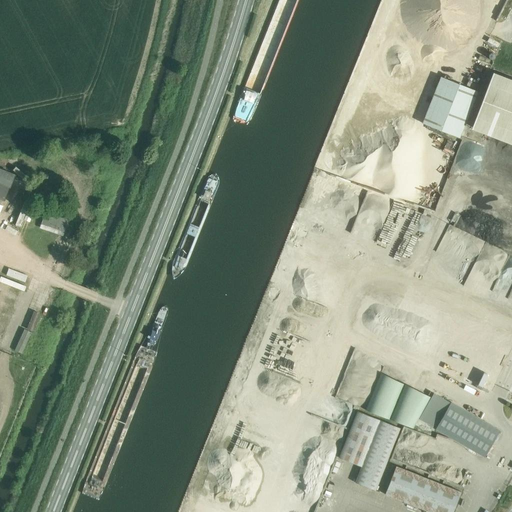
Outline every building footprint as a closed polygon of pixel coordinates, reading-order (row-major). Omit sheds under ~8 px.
[(418,58),(428,55),(424,41),(414,43),(418,58)] [(441,77),(422,124),(459,138),(478,92),(441,77)] [(455,172),(475,177),(481,145),(474,144),(475,141),(462,138),(455,172)] [(71,176),(79,156),(73,154),(65,174),(71,176)] [(0,163),(0,198),(4,200),(8,188),(10,188),(17,170),(0,163)] [(369,190),(355,232),(377,240),(409,251),(423,208),(394,198),(392,203),(385,201),(387,196),(369,190)] [(22,225),(31,200),(19,196),(11,221),(22,225)] [(47,211),(41,227),(66,236),(72,220),(47,211)] [(511,281),(501,276),(494,292),(507,298),(511,285),(511,281)] [(5,286),(20,292),(22,287),(7,281),(5,286)] [(0,303),(15,307),(17,301),(0,297),(0,303)] [(472,355),(486,319),(463,310),(449,345),(457,347),(451,363),(457,365),(460,357),(456,356),(458,349),(472,355)] [(0,321),(10,324),(12,317),(0,313),(0,321)] [(18,348),(25,351),(31,337),(24,333),(18,348)] [(480,354),(479,359),(470,357),(465,372),(473,375),(471,382),(481,385),(490,357),(480,354)] [(436,429),(451,403),(433,393),(418,420),(436,429)] [(436,429),(484,457),(499,431),(451,403),(436,429)] [(355,483),(375,491),(400,429),(357,412),(339,458),(361,467),(355,483)] [(385,494),(428,511),(453,511),(461,492),(396,466),(385,494)]
